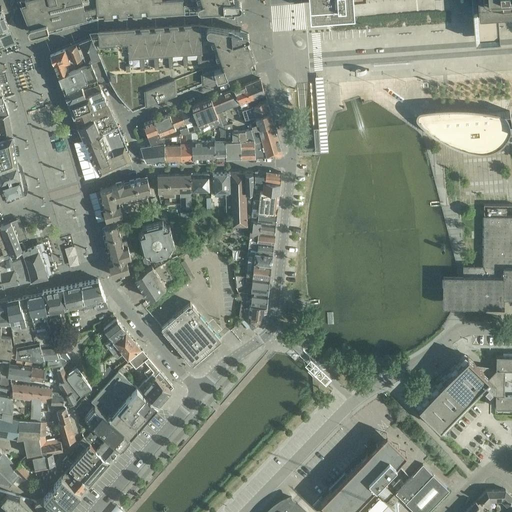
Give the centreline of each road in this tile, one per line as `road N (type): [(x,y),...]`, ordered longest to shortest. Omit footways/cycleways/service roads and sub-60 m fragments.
road 1 (residential): [(246,511),(363,394),(458,331),(511,330)]
road 2 (residential): [(199,392),(273,328),(292,162)]
road 3 (residential): [(199,392),(112,291),(83,186)]
road 4 (residential): [(301,60),(511,47)]
road 5 (residential): [(122,119),(271,64)]
road 6 (residential): [(95,511),(199,392)]
road 7 (residential): [(292,162),(144,168)]
